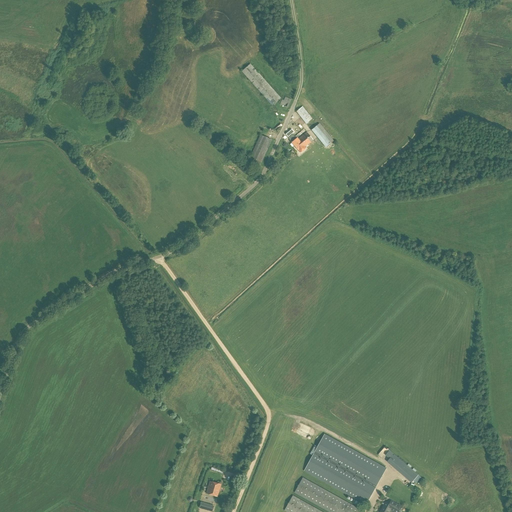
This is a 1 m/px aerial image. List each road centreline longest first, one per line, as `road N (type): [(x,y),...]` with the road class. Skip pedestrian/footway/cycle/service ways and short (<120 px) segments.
road 1 (unclassified): [(0,396),(27,327),(126,264),(177,249),(260,175),(301,88),(291,0)]
road 2 (track): [(232,511),(269,414),(158,257)]
